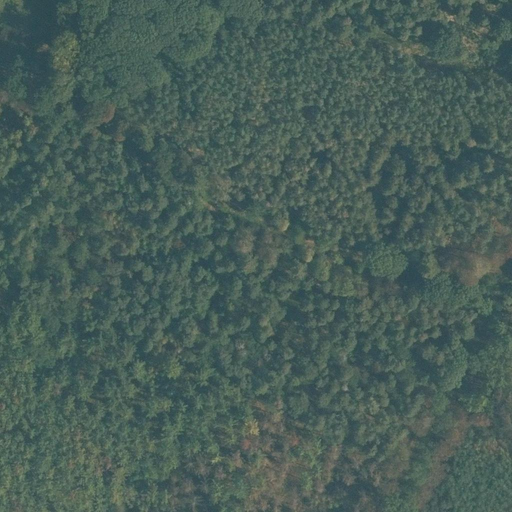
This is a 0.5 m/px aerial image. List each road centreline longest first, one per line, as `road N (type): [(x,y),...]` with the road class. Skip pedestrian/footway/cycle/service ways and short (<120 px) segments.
road 1 (track): [(505,278),(380,261),(263,226),(56,88),(0,72)]
road 2 (track): [(505,278),(390,511)]
road 3 (track): [(56,88),(122,68),(164,34),(187,0)]
